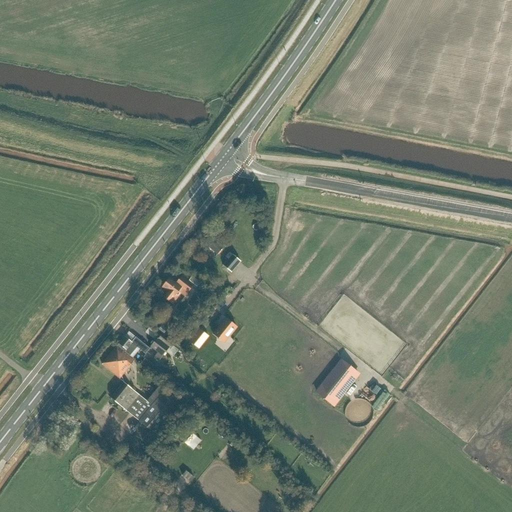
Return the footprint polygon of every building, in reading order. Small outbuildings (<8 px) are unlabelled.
[(209,238),(206,242),(210,246),(208,248),(217,255),(223,248),(214,241),(214,242),(209,238)] [(233,256),(223,267),(232,274),(241,262),(233,256)] [(170,279),(162,288),(167,292),(162,298),(173,305),(181,295),(185,298),(193,287),(184,280),(185,278),(183,276),(177,284),(170,279)] [(237,328),(226,319),(213,334),(224,343),(237,328)] [(162,325),(158,330),(163,335),(168,329),(162,325)] [(199,329),(189,341),(199,349),(209,337),(199,329)] [(157,340),(151,349),(158,354),(154,359),(159,362),(168,349),(170,351),(174,345),(161,336),(158,340),(157,340)] [(124,338),(117,347),(133,360),(140,351),(146,355),(150,350),(136,339),(132,344),(124,338)] [(135,361),(117,347),(103,366),(120,380),(135,361)] [(145,359),(142,365),(158,376),(161,371),(152,364),(145,359)] [(341,361),(317,392),(334,406),(359,374),(341,361)] [(208,375),(215,380),(218,376),(212,371),(208,375)] [(123,382),(110,399),(146,428),(155,436),(182,404),(160,386),(147,401),(123,382)]
